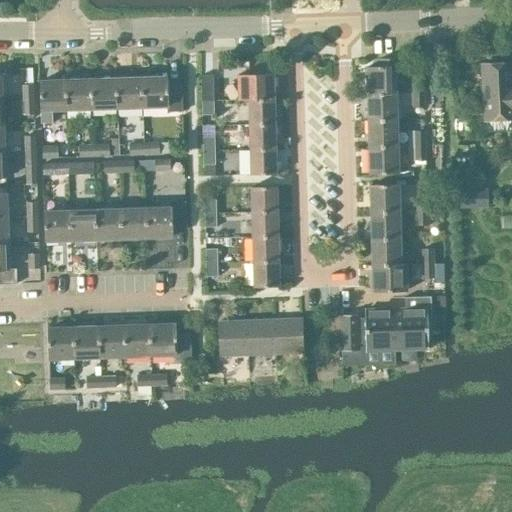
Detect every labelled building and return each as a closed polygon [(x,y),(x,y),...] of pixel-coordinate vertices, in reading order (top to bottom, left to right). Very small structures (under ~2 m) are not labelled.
[(378,67),(366,67),(367,94),(394,93),(394,75),(401,75),(401,59),(401,58),(377,58),(377,59),(378,67)] [(511,84),(511,64),(480,65),(483,120),(511,118),(511,84)] [(248,100),(273,99),(272,74),(237,75),(238,100),(248,100)] [(200,101),(212,101),(212,75),(200,75),(200,101)] [(116,108),(142,107),(141,78),(115,79),(116,108)] [(167,78),(141,78),(142,107),(167,106),(167,112),(181,111),(181,85),(167,85),(167,78)] [(91,108),(116,108),(115,79),(90,80),(91,108)] [(65,81),(65,109),(91,108),(90,80),(65,81)] [(65,109),(65,81),(39,81),(40,123),(52,123),(51,110),(65,109)] [(412,93),(424,92),(424,82),(412,82),(412,93)] [(23,100),(34,100),(34,85),(22,85),(23,100)] [(424,107),(424,92),(412,93),(413,107),(424,107)] [(395,120),(394,93),(367,94),(368,120),(395,120)] [(273,124),(273,99),(248,100),(249,125),(273,124)] [(35,114),(34,100),(23,100),(23,114),(35,114)] [(212,115),(212,101),(200,101),(200,115),(212,115)] [(396,146),(395,120),(368,120),(368,147),(396,146)] [(274,149),(273,124),(249,125),(249,149),(274,149)] [(414,146),(426,145),(425,131),(414,131),(414,146)] [(24,151),(36,150),(36,136),(24,136),(24,151)] [(201,137),(202,151),(214,151),(213,137),(201,137)] [(159,142),(143,143),(143,156),(160,155),(159,142)] [(143,156),(143,143),(129,143),(130,156),(143,156)] [(92,157),(92,144),(79,145),(79,158),(92,157)] [(108,144),(92,144),(92,157),(109,157),(108,144)] [(42,145),(43,159),(58,159),(58,145),(42,145)] [(426,160),(426,145),(414,146),(414,160),(426,160)] [(397,173),(396,146),(368,147),(369,174),(397,173)] [(274,149),(249,149),(250,175),(275,174),(274,149)] [(37,165),(36,150),(24,151),(25,166),(37,165)] [(214,151),(202,151),(202,164),(214,164),(214,151)] [(154,170),(154,171),(170,171),(170,158),(154,159),(154,160),(154,170)] [(154,159),(144,159),(144,170),(154,170),(154,160),(154,159)] [(134,160),(118,161),(118,173),(134,172),(134,160)] [(104,173),(118,173),(118,161),(103,161),(104,173)] [(68,174),(67,162),(42,163),(42,175),(68,174)] [(83,162),(67,162),(68,174),(84,174),(83,162)] [(214,164),(202,165),(203,176),(214,177),(214,164)] [(370,212),(398,211),(397,184),(369,185),(370,212)] [(250,187),(250,212),(276,212),(276,186),(250,187)] [(488,208),(487,189),(453,190),(453,208),(488,208)] [(414,198),(414,211),(427,211),(427,198),(414,198)] [(203,200),(204,214),(215,213),(215,199),(203,200)] [(170,208),(144,208),(145,238),(171,237),(171,227),(186,226),(185,200),(171,201),(170,208)] [(27,218),(38,217),(38,202),(26,202),(27,218)] [(120,239),(145,238),(144,208),(119,209),(120,239)] [(95,240),(120,239),(119,209),(94,210),(95,240)] [(70,240),(95,240),(94,210),(69,211),(70,240)] [(70,240),(69,211),(43,212),(44,241),(70,240)] [(398,211),(370,212),(371,238),(398,238),(398,211)] [(414,211),(415,224),(427,224),(427,211),(414,211)] [(250,212),(251,237),(277,236),(276,212),(250,212)] [(215,213),(204,214),(204,227),(215,227),(215,213)] [(38,232),(38,217),(27,218),(27,232),(38,232)] [(251,237),(251,262),(278,261),(277,236),(251,237)] [(398,238),(371,238),(371,265),(399,264),(398,238)] [(8,269),(7,244),(0,244),(0,284),(16,284),(15,269),(8,269)] [(204,249),(204,263),(216,263),(216,249),(204,249)] [(421,249),(421,263),(434,263),(434,249),(421,249)] [(28,269),(39,269),(39,254),(28,254),(28,269)] [(278,261),(251,262),(252,287),(278,286),(278,261)] [(216,263),(204,263),(205,277),(217,276),(216,263)] [(434,263),(421,263),(422,278),(433,278),(434,278),(434,263)] [(434,278),(433,278),(433,283),(444,282),(443,263),(434,263),(434,278)] [(399,264),(371,265),(372,292),(405,292),(404,264),(399,264)] [(407,309),(393,309),(394,339),(428,338),(427,323),(432,323),(431,296),(407,297),(407,309)] [(445,297),(436,297),(436,309),(445,309),(445,297)] [(357,314),(341,315),(342,350),(359,350),(359,346),(365,346),(365,350),(366,350),(394,349),(394,339),(393,309),(365,310),(365,309),(364,309),(364,319),(358,319),(357,314)] [(301,320),(273,321),(274,354),(302,352),(301,320)] [(274,354),(273,321),(245,322),(246,355),(274,354)] [(246,355),(245,322),(217,323),(218,356),(246,355)] [(174,324),(149,325),(150,356),(175,355),(175,359),(190,359),(189,332),(175,333),(174,324)] [(99,358),(124,357),(123,325),(98,326),(99,358)] [(124,357),(150,356),(149,325),(123,325),(124,357)] [(74,359),(99,358),(98,326),(73,327),(74,359)] [(48,359),(74,359),(73,327),(46,328),(48,359)] [(227,360),(218,360),(218,373),(227,373),(227,360)] [(151,386),(150,373),(137,374),(137,386),(151,386)] [(167,373),(150,373),(151,386),(167,385),(167,373)] [(115,375),(100,376),(100,388),(116,387),(115,375)] [(100,388),(100,376),(86,376),(86,388),(100,388)] [(49,378),(49,389),(65,389),(65,377),(49,378)]
